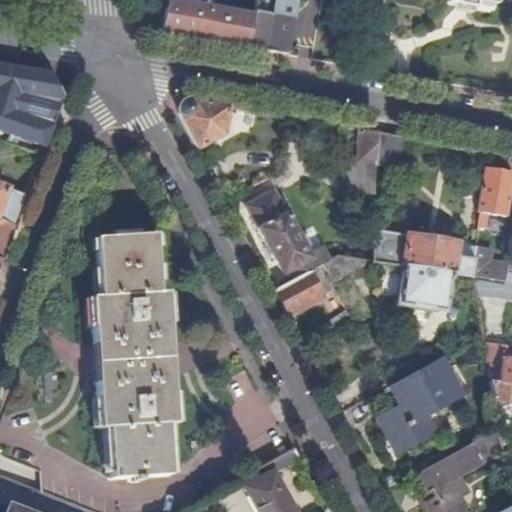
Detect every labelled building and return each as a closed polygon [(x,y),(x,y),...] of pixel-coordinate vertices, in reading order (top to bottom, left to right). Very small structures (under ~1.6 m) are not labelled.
[(268,55),(286,59),(296,0),(257,0),(256,10),(254,19),(249,53),(268,55)] [(445,0),(445,7),(473,12),(474,5),(489,8),(494,8),(495,6),(496,0),(445,0)] [(164,37),(249,53),(254,19),(249,19),(179,6),(178,8),(171,7),(167,20),(164,37)] [(0,136),(44,151),(63,101),(49,80),(25,75),(0,70),(0,136)] [(224,139),(229,111),(186,103),(180,105),(176,111),(176,115),(197,153),(224,139)] [(374,166),(375,137),(358,134),(357,165),(374,166)] [(401,170),(401,141),(375,137),(374,166),(374,170),(401,170)] [(373,199),(374,170),(374,166),(357,165),(345,163),(343,197),(373,199)] [(511,177),(482,172),(480,184),(475,215),(504,220),(511,177)] [(465,215),(475,217),(475,215),(480,184),(470,183),(465,215)] [(0,226),(12,231),(25,200),(0,189),(0,226)] [(290,273),(295,282),(320,268),(326,263),(320,252),(307,259),(272,196),(245,210),(283,278),(290,273)] [(460,234),(475,236),(478,217),(475,217),(465,215),(462,215),(460,234)] [(0,263),(1,260),(12,231),(0,226),(0,263)] [(470,280),(472,262),(452,260),(455,247),(372,234),(371,264),(380,266),(400,269),(450,277),(470,280)] [(157,298),(154,241),(95,243),(98,302),(90,302),(99,434),(108,434),(111,485),(132,483),(133,487),(140,486),(141,483),(170,481),(166,431),(175,430),(166,298),(157,298)] [(472,262),(474,250),(455,247),(452,260),(472,262)] [(505,286),(506,275),(495,273),(494,279),(481,276),(484,252),(474,250),(472,262),(470,280),(471,281),(505,286)] [(320,268),(333,292),(380,266),(371,264),(335,259),(326,263),(320,268)] [(295,282),(274,294),(287,319),(333,292),(320,268),(295,282)] [(450,277),(400,269),(393,308),(443,316),(450,277)] [(511,287),(505,286),(471,281),(475,299),(495,299),(511,302),(511,287)] [(344,312),(300,343),(308,357),(353,327),(344,312)] [(511,362),(502,361),(503,350),(482,348),(489,386),(511,389),(511,362)] [(438,362),(387,389),(398,408),(375,420),(396,458),(436,436),(427,420),(460,401),(438,362)] [(511,389),(489,386),(492,402),(499,403),(499,404),(511,405),(511,389)] [(497,432),(415,477),(426,496),(430,494),(433,501),(420,508),(422,511),(460,511),(452,496),(457,493),(452,483),(488,463),(485,456),(486,455),(485,452),(499,444),(497,432)] [(293,454),(268,468),(271,472),(274,470),(279,476),(300,466),(293,454)] [(270,477),(266,470),(241,483),(245,491),(243,493),(254,511),(291,511),(272,476),(270,477)] [(226,511),(250,511),(237,488),(219,498),(226,511)]
